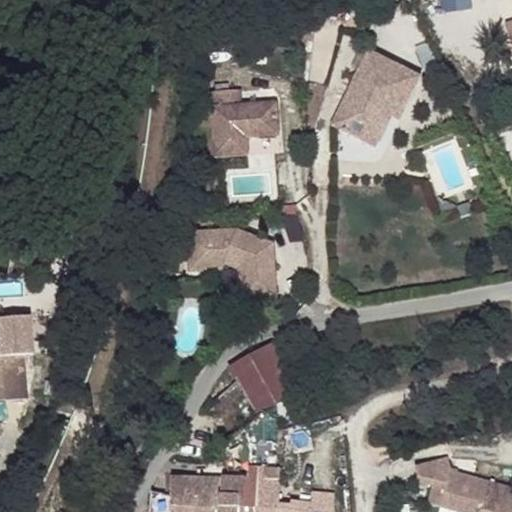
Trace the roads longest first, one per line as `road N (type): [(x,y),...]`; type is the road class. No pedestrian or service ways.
road 1 (residential): [(511,296),(310,326),(218,363),(122,511)]
road 2 (unknown): [(288,94),(298,184),(322,250),(332,323)]
